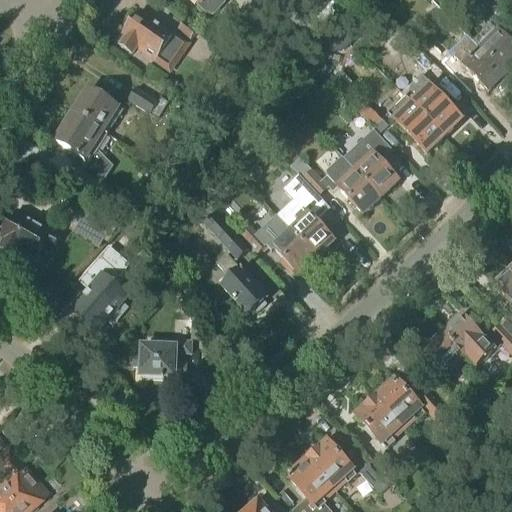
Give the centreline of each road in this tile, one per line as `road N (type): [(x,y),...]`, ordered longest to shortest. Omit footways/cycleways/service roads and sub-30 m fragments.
road 1 (residential): [(152,492),(511,169)]
road 2 (residential): [(152,492),(0,351)]
